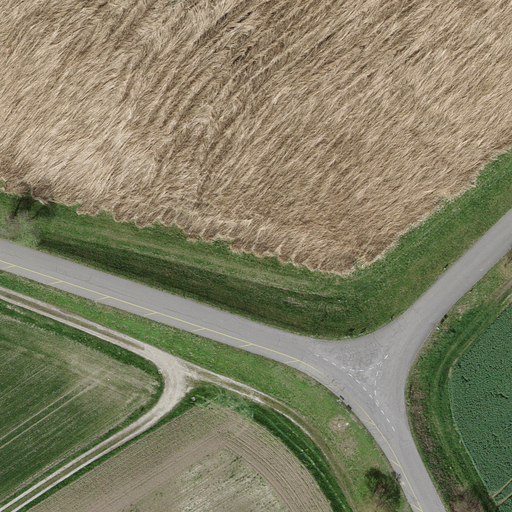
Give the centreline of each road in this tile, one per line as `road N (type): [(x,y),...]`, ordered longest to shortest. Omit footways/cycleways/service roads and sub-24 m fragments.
road 1 (track): [(0,292),(289,413),(324,447),(358,511)]
road 2 (residential): [(358,387),(312,357),(0,252)]
road 3 (track): [(5,511),(146,421),(184,368)]
road 4 (unclassified): [(511,228),(358,387)]
road 5 (unclassified): [(358,387),(392,434),(430,511)]
